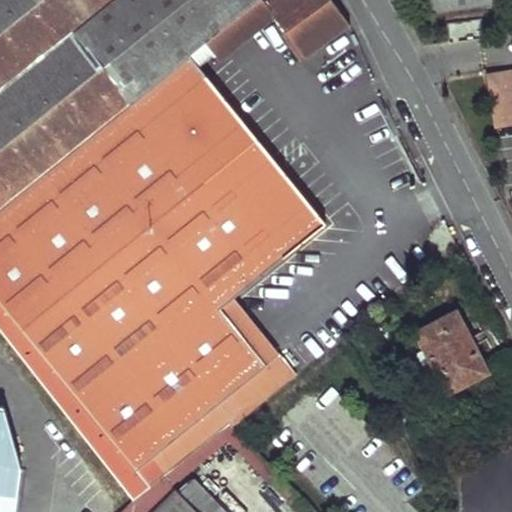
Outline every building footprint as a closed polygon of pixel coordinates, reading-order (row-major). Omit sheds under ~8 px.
[(0,0),(0,204),(187,55),(205,41),(255,0),(0,0)] [(272,15),(304,59),(346,26),(330,0),(266,0),(264,2),(262,0),(255,0),(205,41),(209,47),(217,57),(272,15)] [(431,0),(433,13),(492,5),(491,0),(431,0)] [(198,56),(206,66),(217,57),(209,47),(198,56)] [(323,225),(187,55),(0,204),(0,332),(131,499),(148,485),(136,470),(263,368),(219,311),(233,300),(323,225)] [(511,72),(488,76),(496,129),(511,126),(511,72)] [(263,368),(136,470),(148,485),(227,422),(234,428),(294,376),(233,300),(219,311),(263,368)] [(416,334),(448,392),(488,372),(458,312),(416,334)] [(0,402),(0,511),(13,511),(19,467),(5,403),(0,402)] [(200,511),(177,488),(212,458),(207,453),(228,437),(300,511),(308,502),(237,430),(234,428),(227,422),(148,485),(131,499),(117,511),(200,511)]
